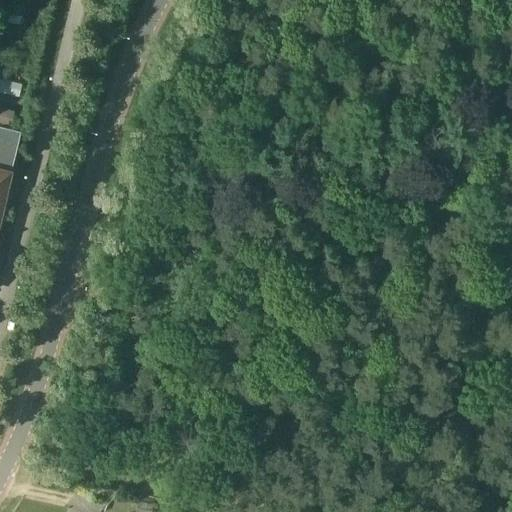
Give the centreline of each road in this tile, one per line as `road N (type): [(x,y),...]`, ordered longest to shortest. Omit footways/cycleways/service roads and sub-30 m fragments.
road 1 (tertiary): [(0,475),(23,428),(117,101),(160,0)]
road 2 (unclassified): [(0,311),(77,0)]
